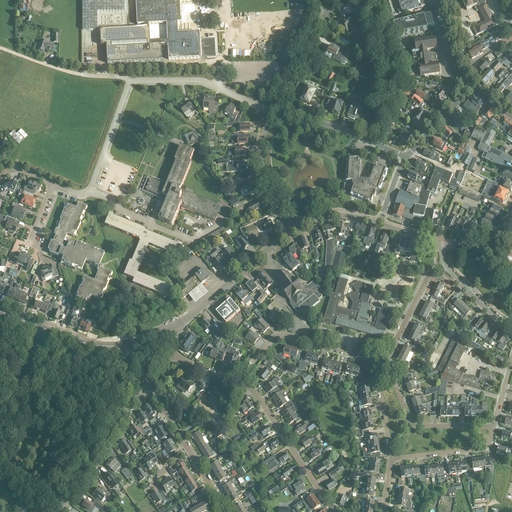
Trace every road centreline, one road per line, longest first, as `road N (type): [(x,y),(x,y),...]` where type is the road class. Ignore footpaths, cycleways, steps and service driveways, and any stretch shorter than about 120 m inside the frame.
road 1 (tertiary): [(123,344),(189,316),(283,238)]
road 2 (residential): [(334,511),(239,382)]
road 3 (residential): [(239,382),(284,334),(374,362)]
road 4 (residential): [(52,183),(88,190),(129,82)]
road 5 (residential): [(151,390),(124,412),(61,511)]
road 6 (residential): [(493,427),(415,426),(386,358)]
road 7 (residential): [(406,158),(275,111)]
road 8 (secondary): [(275,111),(262,165),(291,224)]
